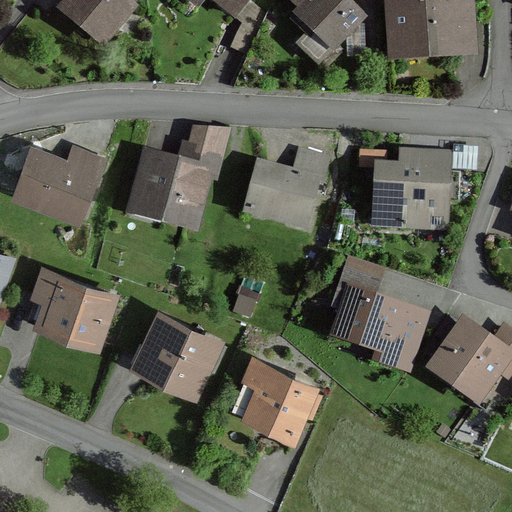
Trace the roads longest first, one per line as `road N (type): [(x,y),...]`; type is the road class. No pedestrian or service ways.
road 1 (residential): [(0,119),(134,103),(511,128)]
road 2 (unclassified): [(0,406),(219,511)]
